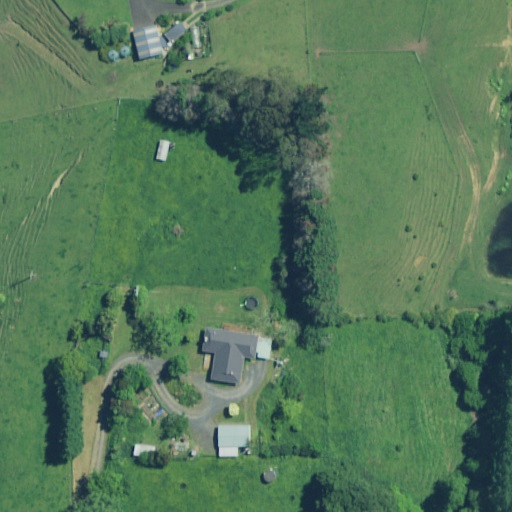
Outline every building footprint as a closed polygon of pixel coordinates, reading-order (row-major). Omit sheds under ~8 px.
[(186,30),(179,21),(164,33),(170,42),(186,30)] [(165,53),(159,26),(133,32),(139,59),(165,53)] [(127,309),(117,309),(116,328),(126,328),(127,309)] [(241,384),(246,358),(257,360),(258,357),(270,359),(273,339),(208,328),(204,351),(216,353),(212,379),(241,384)] [(248,446),(248,426),(220,426),(220,456),(238,456),(238,446),(248,446)] [(155,446),(137,445),(137,457),(154,457),(155,446)]
